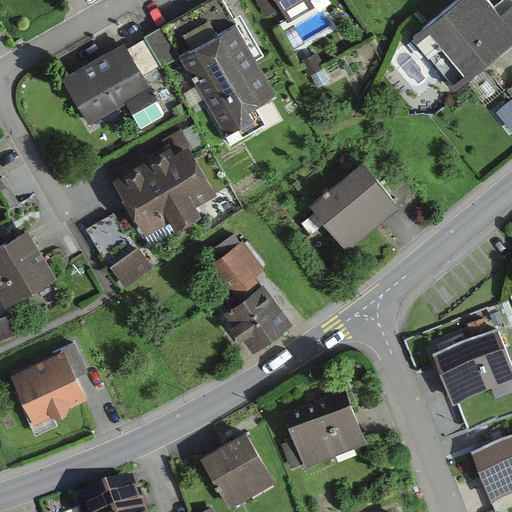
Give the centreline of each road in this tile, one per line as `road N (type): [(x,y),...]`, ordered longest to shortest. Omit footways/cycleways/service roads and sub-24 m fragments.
road 1 (residential): [(368,309),(141,443),(0,497)]
road 2 (residential): [(451,511),(368,309)]
road 3 (residential): [(511,184),(368,309)]
road 4 (residential): [(0,95),(83,247)]
road 5 (residential): [(133,0),(0,75)]
